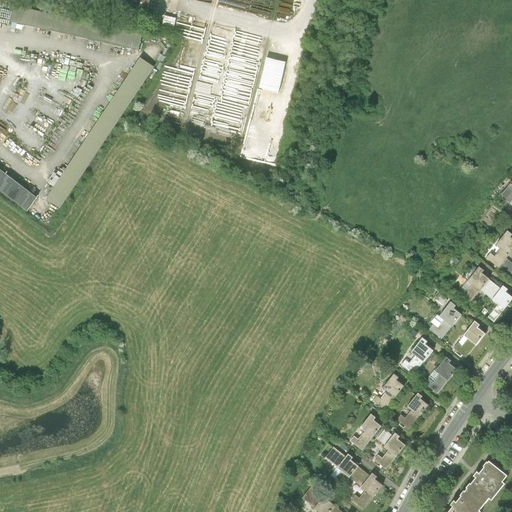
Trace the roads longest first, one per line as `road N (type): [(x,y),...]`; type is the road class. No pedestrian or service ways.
road 1 (unknown): [(0,156),(26,174),(41,172),(105,84),(103,64),(85,54)]
road 2 (unclassified): [(406,511),(474,396)]
